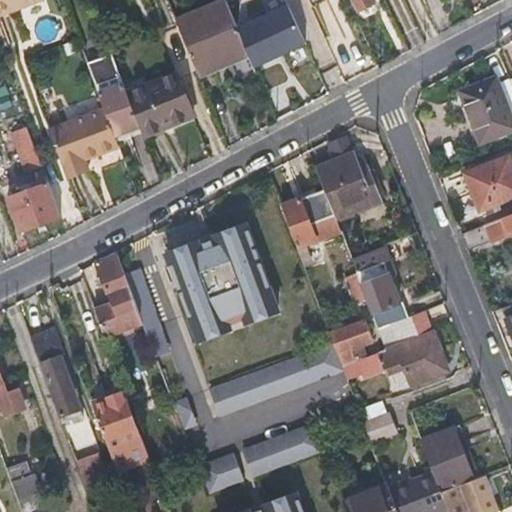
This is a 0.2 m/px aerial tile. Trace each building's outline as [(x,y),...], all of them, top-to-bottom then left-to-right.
[(0,0),(0,14),(38,0),(0,0)] [(186,50),(195,72),(246,51),(231,17),(224,0),(217,0),(173,18),(186,50)] [(224,0),(231,17),(244,11),(239,0),(224,0)] [(373,0),(353,0),(359,10),(375,3),(373,0)] [(291,8),(307,45),(310,43),(295,7),(291,8)] [(267,62),(307,45),(291,8),(251,25),(267,62)] [(103,109),(112,134),(138,125),(124,89),(111,55),(85,64),(103,109)] [(138,125),(141,131),(190,113),(174,70),(124,89),(138,125)] [(511,125),(511,89),(508,80),(505,74),(492,80),(511,125)] [(477,139),(511,125),(492,80),(490,77),(463,88),(472,111),(467,114),(477,139)] [(457,91),(467,114),(472,111),(463,88),(457,91)] [(103,109),(52,130),(68,173),(85,167),(82,159),(81,156),(94,149),(96,154),(116,145),(112,134),(103,109)] [(354,151),(348,135),(327,143),(333,159),(354,151)] [(82,159),(96,154),(94,149),(81,156),(82,159)] [(333,159),(314,166),(323,188),(332,213),(334,216),(380,198),(368,169),(362,171),(354,151),(333,159)] [(44,166),(38,152),(29,155),(35,170),(44,166)] [(511,196),(511,165),(508,154),(463,171),(479,210),(511,196)] [(68,173),(70,179),(87,172),(85,167),(68,173)] [(23,230),(62,216),(49,180),(10,195),(23,230)] [(323,188),(280,205),(295,245),(313,239),(307,222),(332,213),(323,188)] [(280,205),(279,202),(241,217),(252,247),(256,246),(269,241),(274,252),(295,245),(280,205)] [(462,242),(465,249),(511,230),(511,211),(459,232),(462,242)] [(269,241),(256,246),(260,256),(274,252),(269,241)] [(391,268),(382,246),(376,248),(385,270),(391,268)] [(136,247),(117,254),(139,313),(159,307),(136,247)] [(376,248),(350,258),(356,273),(366,300),(375,326),(407,315),(402,302),(399,304),(385,270),(376,248)] [(139,313),(117,254),(96,262),(111,302),(94,309),(104,336),(142,320),(139,313)] [(366,300),(356,273),(343,279),(353,305),(366,300)] [(511,303),(501,308),(511,335),(511,303)] [(341,365),(346,378),(360,372),(363,378),(390,366),(402,362),(404,368),(409,385),(447,371),(431,331),(427,333),(418,311),(407,315),(375,326),(384,349),(358,358),(341,365)] [(157,355),(174,399),(184,395),(154,319),(143,322),(157,355)] [(362,320),(329,333),(341,365),(358,358),(354,347),(371,341),(362,320)] [(64,353),(54,326),(30,335),(61,421),(75,416),(72,410),(77,408),(67,382),(58,356),(64,353)] [(211,389),(222,417),(341,371),(330,343),(211,389)] [(392,372),(404,368),(402,362),(390,366),(392,372)] [(0,376),(0,408),(18,402),(12,386),(4,388),(0,376)] [(104,384),(105,389),(122,383),(120,377),(104,384)] [(127,443),(142,438),(122,383),(105,389),(89,395),(119,477),(137,471),(127,443)] [(389,392),(356,405),(359,411),(385,401),(391,398),(389,392)] [(185,428),(196,425),(189,401),(178,404),(185,428)] [(385,401),(359,411),(362,419),(388,408),(385,401)] [(388,408),(362,419),(368,436),(395,425),(388,408)] [(456,426),(477,476),(486,472),(465,422),(456,426)] [(306,426),(245,448),(256,477),(317,454),(306,426)] [(456,426),(421,439),(432,467),(441,490),(477,476),(456,426)] [(79,433),(67,437),(75,459),(87,455),(79,433)] [(102,467),(96,451),(87,455),(75,459),(80,474),(102,467)] [(237,452),(204,465),(213,491),(247,478),(237,452)] [(7,467),(17,496),(38,489),(33,473),(28,474),(24,462),(7,467)] [(432,467),(387,484),(397,511),(431,511),(447,507),(445,500),(441,490),(432,467)] [(445,500),(447,507),(448,511),(493,511),(498,510),(484,473),(477,476),(441,490),(445,500)] [(385,481),(343,498),(348,511),(397,511),(387,484),(385,481)] [(267,511),(263,502),(237,511),(267,511)]
